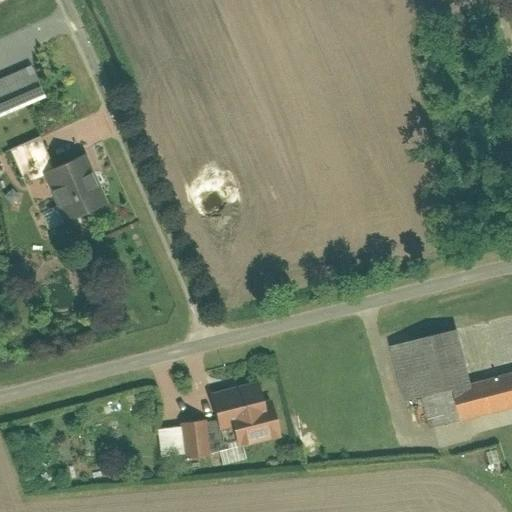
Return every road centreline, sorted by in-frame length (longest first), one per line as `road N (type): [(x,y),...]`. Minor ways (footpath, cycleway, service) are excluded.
road 1 (residential): [(61,0),(204,345)]
road 2 (residential): [(204,345),(511,263)]
road 3 (residential): [(0,396),(204,345)]
